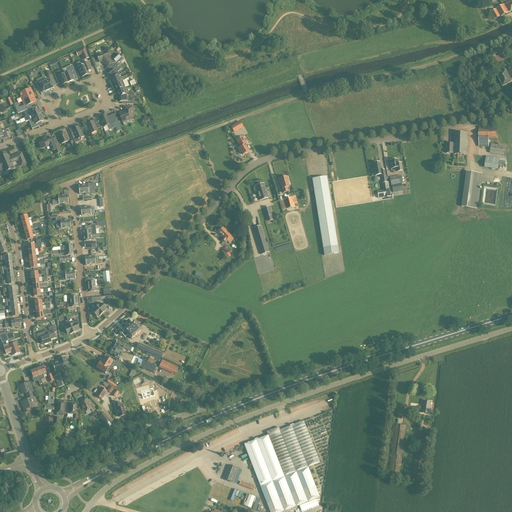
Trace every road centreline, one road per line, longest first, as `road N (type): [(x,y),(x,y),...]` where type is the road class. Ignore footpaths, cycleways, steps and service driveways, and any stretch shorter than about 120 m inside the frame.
road 1 (primary): [(64,494),(246,402),(511,316)]
road 2 (track): [(72,181),(274,105),(511,33)]
road 3 (unclassified): [(93,501),(208,433),(511,329)]
road 4 (unclassified): [(137,295),(254,164),(474,124),(511,109)]
road 5 (residential): [(87,337),(72,181)]
road 6 (residential): [(5,213),(31,359)]
